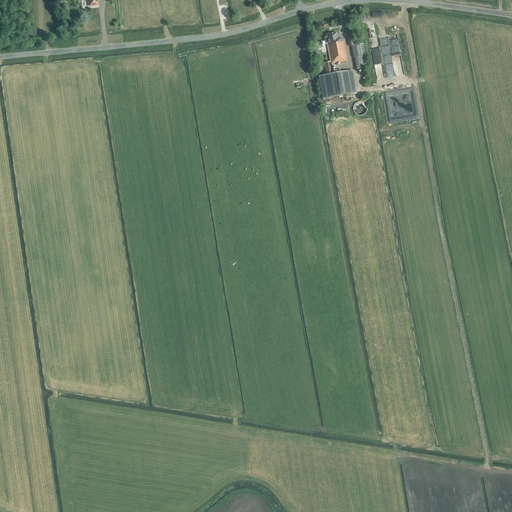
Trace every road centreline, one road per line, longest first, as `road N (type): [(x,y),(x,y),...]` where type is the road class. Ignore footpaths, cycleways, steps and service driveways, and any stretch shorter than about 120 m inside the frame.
road 1 (tertiary): [(364,0),(196,39),(0,58)]
road 2 (tertiary): [(511,15),(384,0)]
